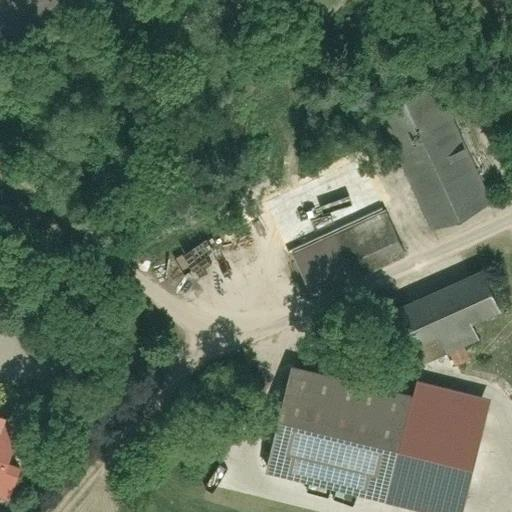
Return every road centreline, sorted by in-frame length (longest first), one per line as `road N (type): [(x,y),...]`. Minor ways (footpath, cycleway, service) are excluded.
road 1 (residential): [(511,222),(217,352),(43,371),(0,367)]
road 2 (track): [(217,352),(0,160)]
road 3 (track): [(189,357),(65,511)]
